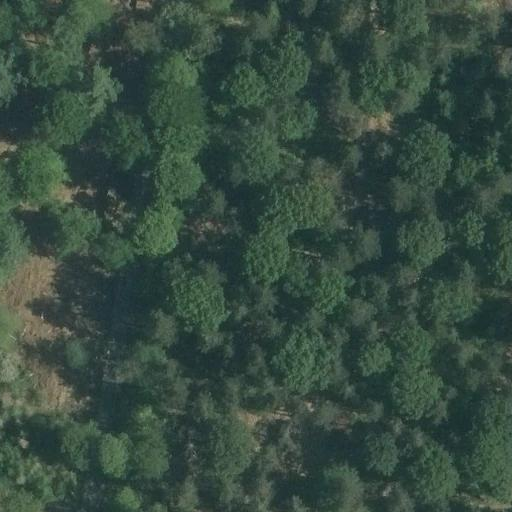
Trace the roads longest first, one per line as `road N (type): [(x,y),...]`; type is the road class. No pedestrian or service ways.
road 1 (unclassified): [(89,511),(173,0)]
road 2 (track): [(100,447),(511,490)]
road 3 (track): [(0,160),(147,162)]
